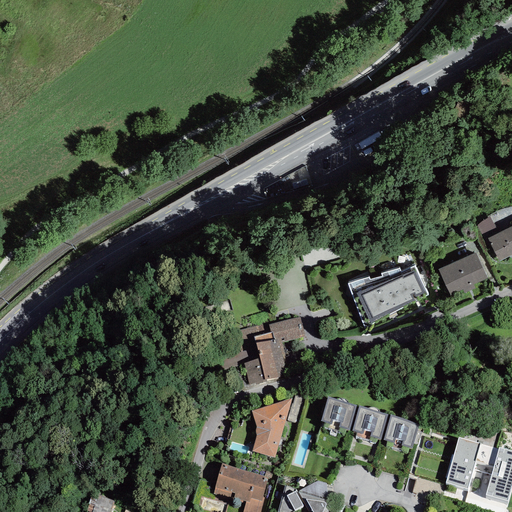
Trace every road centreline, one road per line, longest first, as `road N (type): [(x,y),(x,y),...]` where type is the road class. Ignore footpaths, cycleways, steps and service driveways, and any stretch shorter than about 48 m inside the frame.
road 1 (secondary): [(511,34),(103,257),(0,341)]
road 2 (residential): [(511,291),(387,348),(222,408),(183,511)]
